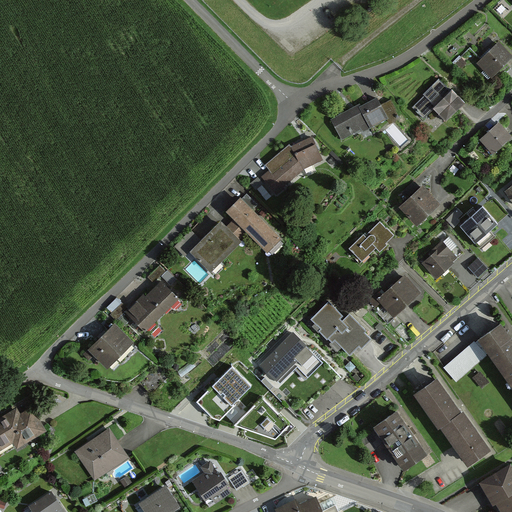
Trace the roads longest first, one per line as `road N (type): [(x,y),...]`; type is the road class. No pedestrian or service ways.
road 1 (residential): [(31,373),(300,104),(321,87),(418,50),(481,0)]
road 2 (residential): [(511,270),(309,438),(299,463)]
road 3 (residential): [(31,373),(299,463)]
road 4 (track): [(190,0),(300,104)]
road 5 (residential): [(307,467),(423,511)]
